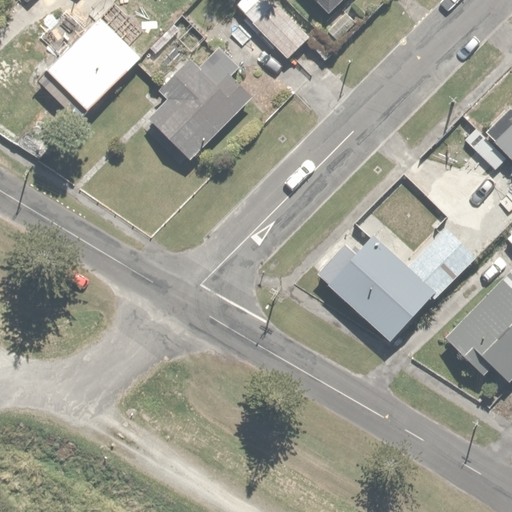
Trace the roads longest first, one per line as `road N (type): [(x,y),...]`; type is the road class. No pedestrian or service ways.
road 1 (residential): [(189,301),(485,0)]
road 2 (residential): [(189,301),(511,493)]
road 3 (track): [(30,384),(246,511)]
road 4 (residential): [(0,187),(189,301)]
